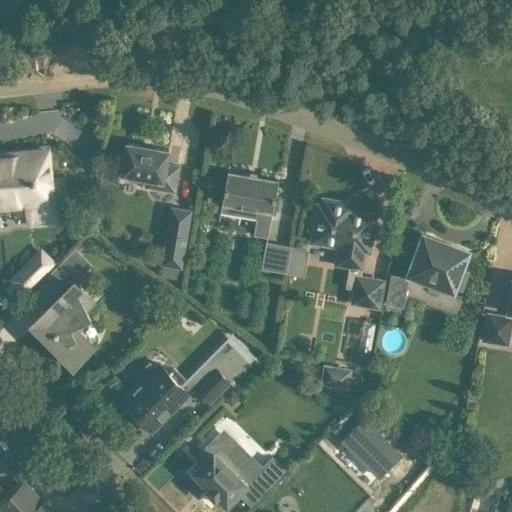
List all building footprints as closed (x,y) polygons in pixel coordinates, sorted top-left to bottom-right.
[(122,173),(147,177),(146,185),(175,190),(180,164),(167,162),(169,148),(127,141),(122,173)] [(64,177),(50,178),(47,148),(21,150),(21,158),(0,160),(0,205),(25,203),(28,224),(68,219),(64,177)] [(228,169),(222,203),(258,210),(254,234),(268,236),(278,178),(256,174),(257,171),(250,170),(250,173),(228,169)] [(342,208),(344,201),(324,198),(323,205),(319,204),(317,215),(311,214),(309,228),(314,229),(312,240),(339,244),(336,262),(362,267),(365,249),(368,249),(375,214),(342,208)] [(166,234),(187,238),(192,208),(171,205),(166,234)] [(423,233),(408,273),(453,290),(455,286),(462,288),(468,271),(462,268),(468,250),(423,233)] [(286,272),(291,245),(265,240),(261,268),(286,272)] [(75,246),(68,254),(85,271),(93,264),(75,246)] [(40,251),(27,264),(13,278),(24,290),(38,276),(53,262),(42,252),(41,251),(40,251)] [(91,297),(76,282),(85,271),(68,254),(47,275),(64,292),(33,323),(74,365),(83,357),(81,355),(88,352),(75,325),(89,318),(82,305),(91,297)] [(392,274),(387,302),(403,305),(408,277),(392,274)] [(357,276),(353,301),(378,305),(383,280),(357,276)] [(13,281),(5,288),(15,298),(23,291),(13,281)] [(488,312),(484,338),(508,343),(511,317),(488,312)] [(143,378),(121,400),(152,430),(190,392),(180,383),(185,377),(174,366),(169,371),(159,362),(155,366),(150,361),(138,373),(143,378)] [(324,362),(320,383),(349,388),(352,367),(324,362)] [(216,366),(195,387),(209,401),(230,380),(216,366)] [(241,395),(232,387),(223,396),(232,405),(241,395)] [(312,403),(291,423),(302,434),(323,415),(312,403)] [(342,440),(378,475),(398,454),(363,419),(360,421),(356,426),(342,440)] [(240,463),(251,452),(231,432),(220,444),(240,463)] [(217,495),(227,505),(247,484),(237,474),(244,468),(214,438),(196,456),(203,462),(193,471),(209,487),(207,489),(215,497),(217,495)] [(273,456),(255,475),(267,487),(285,468),(273,456)] [(20,484),(18,482),(11,490),(13,492),(0,504),(0,510),(2,511),(55,511),(24,481),(20,484)] [(511,511),(511,506),(498,498),(494,511),(511,511)]
